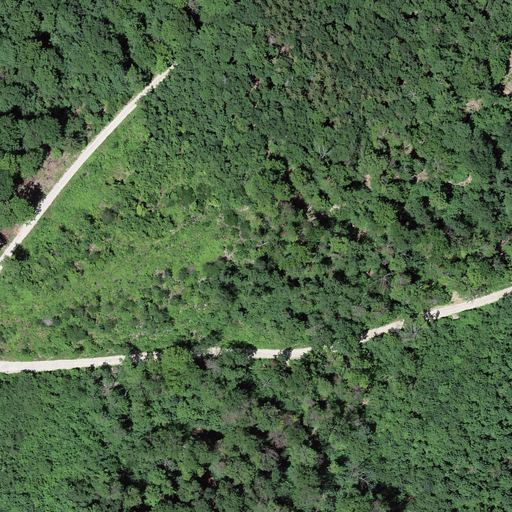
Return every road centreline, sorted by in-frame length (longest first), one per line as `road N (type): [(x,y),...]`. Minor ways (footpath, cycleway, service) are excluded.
road 1 (track): [(0,365),(315,352),(511,288)]
road 2 (track): [(242,0),(74,168),(0,264)]
